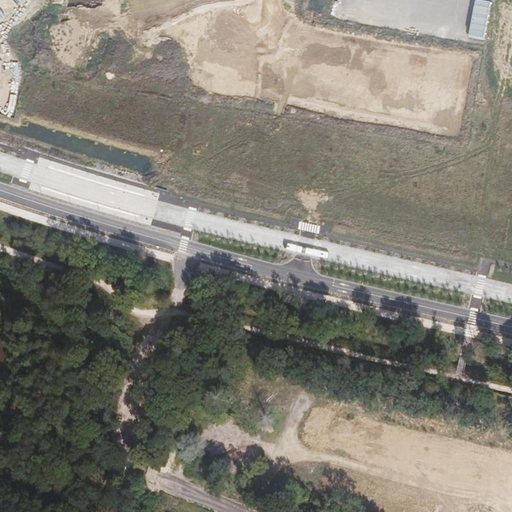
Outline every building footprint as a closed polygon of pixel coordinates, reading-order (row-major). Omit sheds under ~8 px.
[(493,0),(491,0),(475,0),(469,36),(487,39),(493,0)] [(511,396),(499,394),(496,407),(511,410),(511,396)] [(194,406),(186,429),(213,439),(221,415),(194,406)] [(493,471),(508,475),(510,466),(495,463),(493,471)] [(163,493),(156,511),(196,511),(177,504),(179,500),(163,493)]
